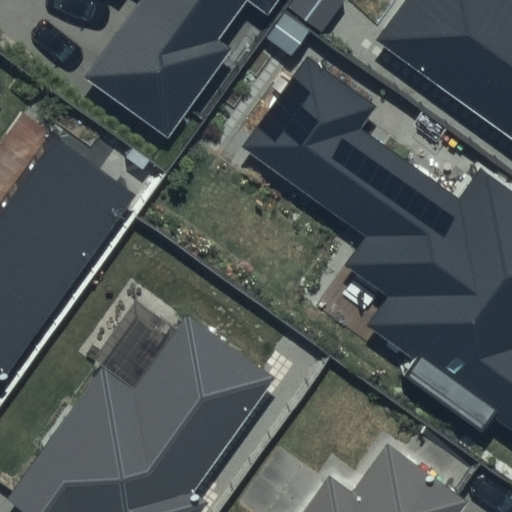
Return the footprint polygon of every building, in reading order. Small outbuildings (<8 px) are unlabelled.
[(139,0),(85,75),(167,134),(230,46),(220,39),(246,3),(266,17),(278,0),(139,0)] [(511,0),(405,0),(376,40),(511,138),(511,0)] [(382,104),(306,50),(239,145),(370,238),(350,266),(395,297),(376,324),(421,355),(407,375),(484,430),(493,417),(511,430),(511,185),(479,162),(457,193),(365,128),(382,104)] [(0,380),(134,194),(55,138),(0,214),(0,380)] [(280,378),(188,312),(134,386),(105,365),(10,496),(31,511),(204,511),(212,502),(198,491),(280,378)] [(354,489),(329,471),(299,511),(457,511),(467,499),(388,442),(354,489)]
